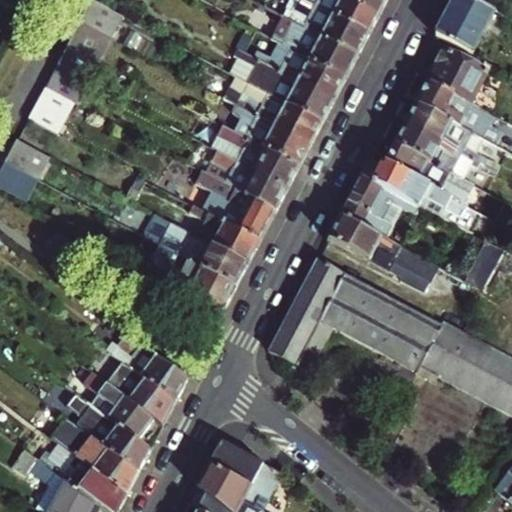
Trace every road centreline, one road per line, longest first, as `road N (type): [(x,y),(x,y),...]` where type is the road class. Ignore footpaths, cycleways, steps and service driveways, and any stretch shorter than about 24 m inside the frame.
road 1 (residential): [(422,0),(226,376)]
road 2 (residential): [(395,511),(226,376)]
road 3 (residential): [(226,376),(154,511)]
